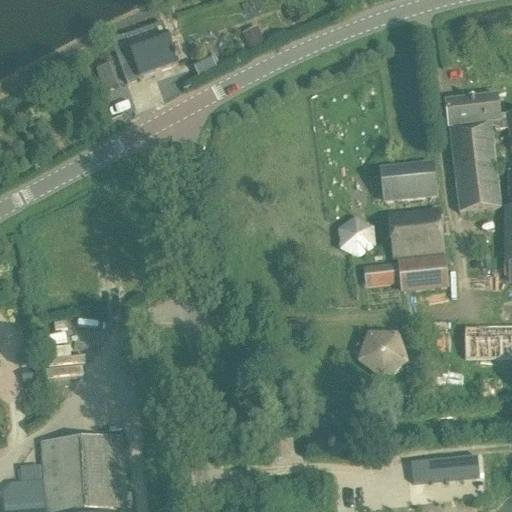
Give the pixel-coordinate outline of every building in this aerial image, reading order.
[(242,36),(251,54),(266,46),(257,28),(242,36)] [(126,37),(111,42),(126,86),(178,67),(168,39),(143,48),(138,34),(126,37)] [(118,88),(111,67),(95,72),(103,94),(118,88)] [(511,117),(500,119),(498,99),(447,105),(450,133),(460,216),(502,211),(492,130),(496,129),(497,133),(510,132),(511,147),(511,117)] [(382,173),(385,205),(435,200),(432,168),(382,173)] [(446,290),(443,259),(445,258),(441,215),(389,220),(393,265),(364,268),(366,289),(403,286),(404,294),(446,290)] [(358,263),(375,251),(373,231),(355,222),(338,234),(340,254),(358,263)] [(465,363),(511,362),(511,331),(465,331),(465,363)] [(384,386),(409,368),(398,338),(367,339),(358,369),(384,386)] [(36,369),(22,370),(23,389),(37,388),(36,369)] [(126,511),(122,441),(42,447),(47,511),(126,511)] [(435,464),(411,467),(413,487),(480,480),(478,460),(435,464)] [(43,511),(43,498),(13,500),(13,511),(43,511)]
